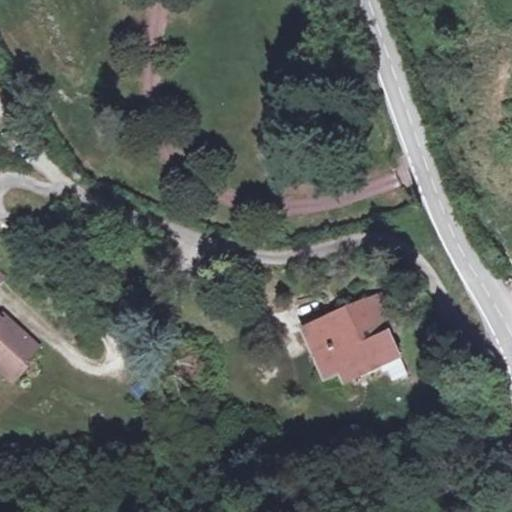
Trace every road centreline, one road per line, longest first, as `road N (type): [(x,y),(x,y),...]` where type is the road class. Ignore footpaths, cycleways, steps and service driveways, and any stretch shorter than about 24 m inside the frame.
road 1 (residential): [(511,358),(486,350),(417,258),(352,244),(269,261),(43,182),(7,181),(0,189)]
road 2 (tertiary): [(511,339),(443,216),(366,0)]
